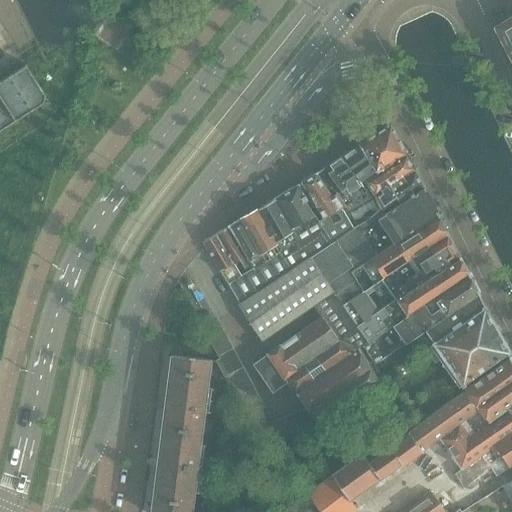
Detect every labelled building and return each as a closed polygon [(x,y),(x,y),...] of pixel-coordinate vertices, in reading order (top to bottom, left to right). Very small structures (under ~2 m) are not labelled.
[(113,8),(93,37),(118,54),(138,25),(134,22),(113,8)] [(497,32),(496,32),(504,49),(511,43),(511,17),(498,27),(498,28),(497,32)] [(0,131),(0,132),(2,131),(2,130),(13,123),(13,124),(15,122),(23,116),(24,117),(26,116),(25,115),(34,110),(36,109),(42,105),(44,97),(40,91),(39,89),(28,72),(25,69),(26,68),(25,66),(23,68),(15,73),(14,73),(12,74),(13,75),(3,80),(1,81),(1,82),(0,82),(0,131)] [(390,125),(360,145),(378,174),(406,154),(390,125)] [(360,145),(342,157),(361,186),(378,174),(360,145)] [(390,185),(414,169),(406,154),(378,174),(361,186),(345,198),(352,207),(362,199),(361,198),(364,195),(362,191),(365,189),(379,213),(382,210),(399,199),(390,185)] [(342,157),(324,169),(338,188),(345,198),(361,186),(342,157)] [(324,169),(316,175),(329,194),(338,188),(324,169)] [(414,169),(390,185),(399,199),(421,184),(414,169)] [(316,175),(302,183),(324,220),(319,222),(332,244),(354,229),(342,209),(346,207),(337,194),(332,197),(329,194),(316,175)] [(332,244),(310,259),(326,284),(349,269),(351,272),(437,215),(421,184),(399,199),(382,210),(379,213),(354,229),(332,244)] [(228,285),(240,306),(310,259),(332,244),(319,222),(315,216),(306,203),(308,201),(304,196),(305,196),(298,186),(296,187),(273,200),(260,207),(240,220),(228,227),(246,257),(253,269),(247,273),(241,277),(228,285)] [(366,291),(360,280),(377,270),(383,279),(447,235),(437,215),(351,272),(363,293),(366,291)] [(228,227),(215,235),(233,265),(234,265),(235,265),(240,262),(247,273),(253,269),(246,257),(228,227)] [(215,235),(203,243),(206,247),(220,272),(228,285),(241,277),(235,265),(234,265),(233,265),(215,235)] [(363,293),(342,308),(358,330),(459,259),(447,235),(383,279),(366,291),(363,293)] [(267,354),(265,356),(266,357),(264,358),(254,365),(273,393),(287,383),(306,409),(273,423),(217,321),(203,328),(219,359),(216,361),(225,378),(231,388),(261,447),(265,444),(268,450),(319,425),(379,382),(359,349),(367,345),(358,330),(342,308),(363,293),(351,272),(349,269),(326,284),(310,259),(240,306),(260,339),(313,305),(321,318),(295,337),(280,347),(279,346),(267,355),(267,354)] [(411,314),(467,275),(459,259),(358,330),(367,345),(368,344),(369,345),(393,328),(411,314)] [(411,314),(393,328),(406,346),(424,333),(477,296),(478,295),(467,275),(411,314)] [(477,296),(424,333),(430,341),(433,345),(484,309),(482,306),(477,296)] [(508,356),(507,355),(509,354),(484,309),(433,345),(442,360),(462,389),(466,387),(465,385),(508,356)] [(172,355),(162,436),(200,441),(210,360),(172,355)] [(331,476),(306,495),(303,497),(283,511),(357,511),(358,511),(350,501),(380,480),(380,481),(401,465),(402,468),(422,452),(430,447),(449,473),(458,467),(440,439),(465,421),(479,411),(484,418),(511,397),(511,363),(510,359),(464,391),(464,392),(408,433),(387,448),(368,462),(362,453),(331,476)] [(465,421),(440,439),(458,467),(461,471),(461,470),(462,471),(511,433),(511,397),(484,418),(487,424),(474,433),(465,421)] [(461,470),(461,471),(454,475),(464,490),(471,491),(478,485),(475,481),(491,469),(496,478),(511,466),(511,433),(462,471),(461,470)] [(162,436),(152,511),(190,511),(200,441),(162,436)] [(511,511),(511,481),(503,487),(511,503),(511,511)] [(445,511),(432,492),(402,511),(445,511)] [(204,498),(202,511),(215,511),(217,499),(204,498)]
